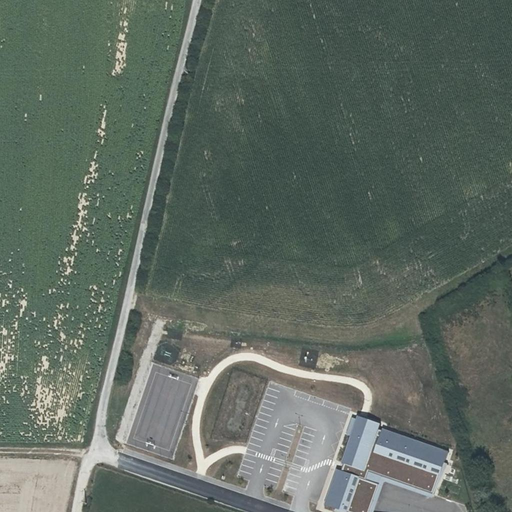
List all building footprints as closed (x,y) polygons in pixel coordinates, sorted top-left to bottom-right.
[(260,410),(268,411),(272,395),(288,398),(290,388),(273,385),(271,396),(263,395),(260,410)] [(291,390),(287,403),(302,407),(305,394),(291,390)] [(347,408),(340,419),(346,423),(353,412),(347,408)] [(359,418),(355,430),(376,436),(380,424),(359,418)] [(437,494),(449,452),(413,442),(413,441),(397,437),(393,450),(389,449),(379,446),(373,469),(383,472),(381,478),(437,494)] [(390,488),(387,495),(397,499),(399,492),(390,488)]
